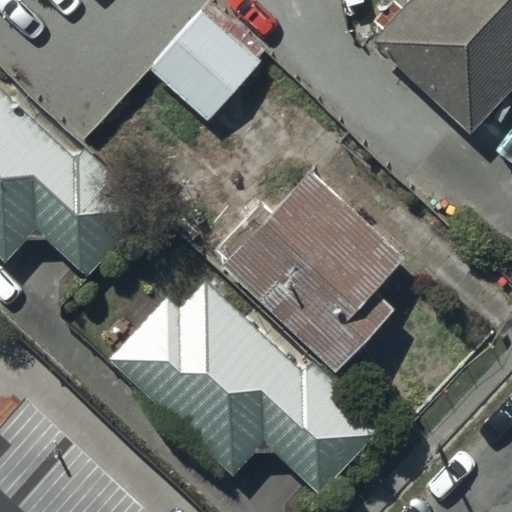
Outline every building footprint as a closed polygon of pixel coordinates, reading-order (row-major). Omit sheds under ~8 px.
[(259,50),(203,0),(202,0),(151,56),(207,107),(259,50)] [(511,71),(511,0),(391,0),(370,24),(470,116),(511,71)] [(86,268),(150,201),(82,136),(74,144),(0,73),(0,250),(4,255),(37,221),(86,268)] [(402,242),(309,154),(219,247),(334,357),(397,291),(375,270),(402,242)] [(318,481),(381,413),(312,350),(303,360),(205,270),(181,296),(165,282),(107,345),(230,459),(259,427),(318,481)] [(133,511),(147,499),(26,383),(0,409),(0,511),(133,511)]
